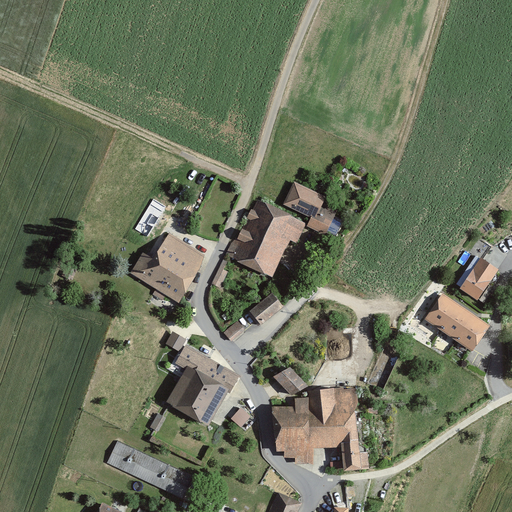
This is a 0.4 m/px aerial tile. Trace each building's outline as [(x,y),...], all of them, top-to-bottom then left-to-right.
[(290,181),(279,205),(309,219),(305,228),(322,236),(330,219),(317,214),(325,197),(290,181)] [(257,201),(229,260),(267,278),(285,240),(293,243),(302,222),(257,201)] [(149,258),(187,279),(202,252),(164,231),(149,258)] [(127,274),(174,302),(187,279),(149,258),(139,253),(127,274)] [(475,259),(453,289),(471,302),(493,272),(475,259)] [(245,312),(255,326),(280,309),(270,294),(245,312)] [(418,320),(433,330),(451,304),(437,294),(418,320)] [(433,330),(448,341),(466,315),(451,304),(433,330)] [(448,341),(463,351),(481,325),(466,315),(448,341)] [(238,318),(224,332),(233,340),(246,326),(238,318)] [(181,350),(188,336),(173,329),(166,343),(181,350)] [(186,365),(163,404),(205,427),(227,388),(186,365)] [(271,376),(287,394),(300,383),(283,365),(271,376)] [(334,447),(336,471),(362,469),(362,451),(352,445),(351,407),(355,403),(353,388),(338,388),(337,393),(330,393),(330,389),(305,391),(298,403),(310,448),(334,447)] [(310,448),(298,403),(268,407),(265,414),(269,450),(280,451),(280,458),(291,458),(291,464),(311,464),(310,448)] [(240,426),(250,416),(240,405),(230,415),(240,426)] [(119,440),(106,465),(179,501),(191,476),(119,440)] [(276,492),(266,511),(293,511),(298,502),(276,492)] [(116,511),(96,502),(91,511),(116,511)]
